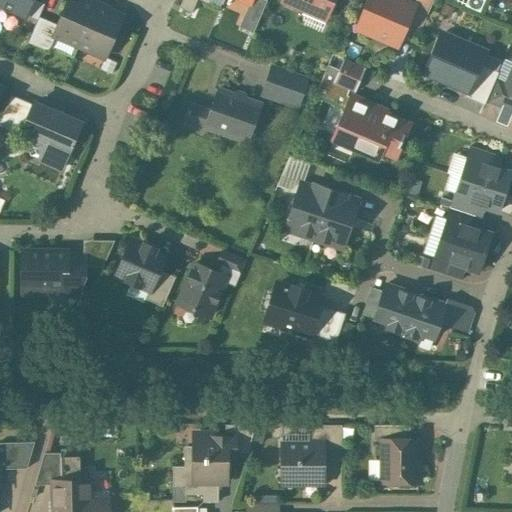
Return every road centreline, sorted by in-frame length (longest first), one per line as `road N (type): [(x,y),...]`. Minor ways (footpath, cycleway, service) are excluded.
road 1 (residential): [(389,86),(511,136)]
road 2 (residential): [(0,64),(116,114)]
road 3 (residential): [(374,258),(494,296)]
road 4 (residential): [(464,413),(494,296)]
